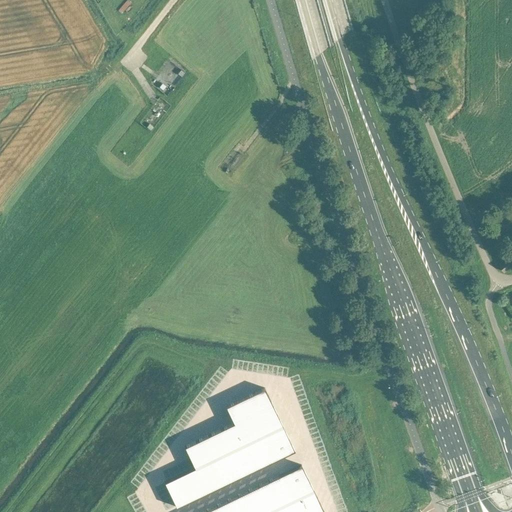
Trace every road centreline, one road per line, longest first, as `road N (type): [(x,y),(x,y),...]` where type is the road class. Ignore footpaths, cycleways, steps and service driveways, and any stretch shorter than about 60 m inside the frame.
road 1 (primary): [(302,0),(476,511)]
road 2 (primary): [(511,459),(355,86),(327,0)]
road 3 (unclassified): [(498,278),(425,116),(384,0)]
